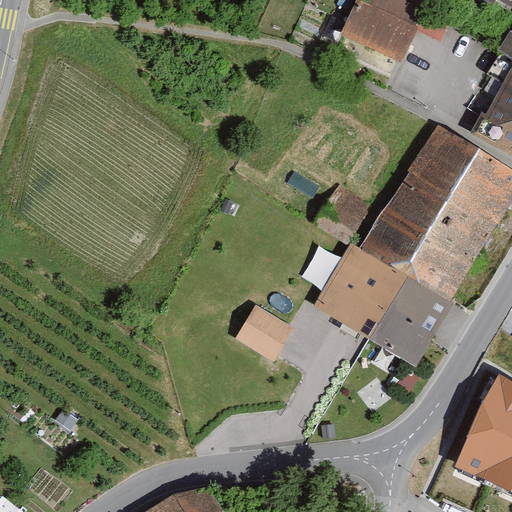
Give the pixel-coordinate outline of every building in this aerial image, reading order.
[(424,0),(353,0),(336,42),(396,67),(424,0)] [(511,0),(476,0),(491,10),(511,17),(511,31),(494,60),(509,69),(511,70),(511,0)] [(511,70),(509,69),(471,135),(511,158),(511,70)] [(511,197),(511,176),(431,127),(320,310),(410,364),(511,197)] [(372,208),(335,187),(312,227),(348,248),(372,208)] [(307,325),(264,298),(248,324),(290,351),(307,325)] [(511,389),(503,385),(465,461),(511,484),(511,389)] [(218,511),(207,494),(172,500),(153,511),(218,511)]
